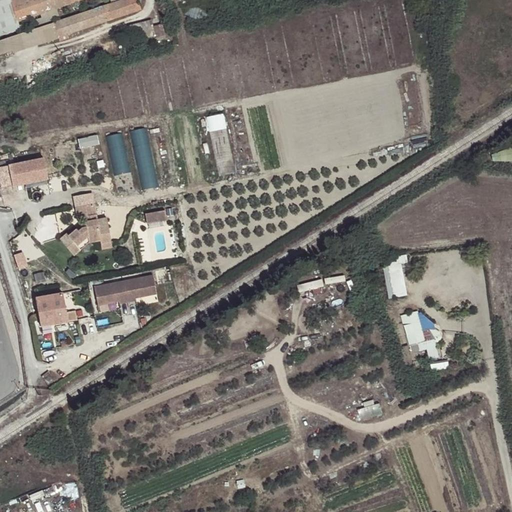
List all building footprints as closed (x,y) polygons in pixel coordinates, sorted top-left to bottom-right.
[(3,39),(0,39),(0,54),(11,51),(12,53),(66,35),(141,10),(137,0),(117,0),(102,5),(55,21),(3,39)] [(0,0),(0,35),(20,29),(18,22),(50,11),(82,0),(0,0)] [(162,17),(151,19),(156,38),(170,35),(167,22),(166,23),(165,20),(162,20),(162,17)] [(153,39),(156,39),(156,38),(151,19),(128,25),(132,39),(142,36),(143,39),(152,36),(153,39)] [(133,55),(147,52),(146,45),(131,49),(133,55)] [(226,113),(210,115),(218,174),(234,172),(226,113)] [(158,185),(148,126),(135,129),(145,187),(158,185)] [(109,134),(118,173),(131,170),(123,131),(109,134)] [(511,147),(494,148),(495,161),(511,160),(511,147)] [(48,156),(11,161),(15,185),(51,179),(48,156)] [(11,164),(0,165),(0,172),(2,187),(14,185),(11,164)] [(94,214),(92,202),(74,206),(76,218),(82,217),(83,222),(84,226),(81,227),(77,230),(76,228),(68,234),(66,231),(59,237),(72,255),(88,242),(99,239),(100,243),(110,241),(107,224),(96,226),(95,219),(93,220),(92,215),(94,214)] [(163,207),(143,211),(145,221),(165,217),(163,207)] [(105,217),(95,219),(96,226),(107,224),(105,217)] [(389,297),(409,295),(406,256),(386,257),(389,297)] [(123,281),(94,287),(98,306),(119,301),(119,304),(128,302),(136,300),(135,298),(157,294),(153,275),(123,281)] [(62,292),(35,298),(40,326),(76,320),(75,310),(66,312),(62,292)] [(429,307),(403,314),(413,351),(428,347),(431,358),(443,355),(429,307)] [(359,409),(362,419),(383,412),(380,402),(359,409)]
